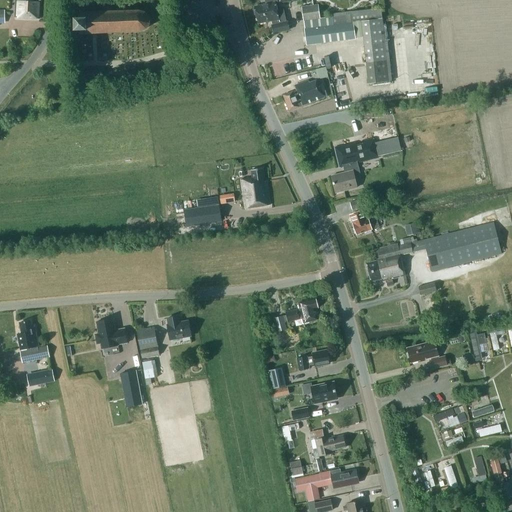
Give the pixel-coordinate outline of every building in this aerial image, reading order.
[(15,0),(15,17),(40,19),(40,0),(15,0)] [(258,23),(271,20),(273,25),(272,26),(273,33),(289,30),(287,22),(286,22),(283,9),(276,11),(274,2),(277,2),(276,0),(264,0),(265,4),(254,7),(255,9),(253,9),(255,15),(256,14),(258,23)] [(332,17),(320,19),(318,5),(301,7),(304,29),(306,45),(349,40),(347,24),(362,22),(368,80),(367,80),(367,84),(389,82),(381,9),(331,14),(332,17)] [(79,17),(75,18),(75,30),(80,29),(80,34),(114,32),(141,31),(141,30),(144,29),(147,27),(149,24),(149,20),(148,17),(146,14),(143,12),(139,11),(113,12),(79,13),(79,17)] [(179,54),(181,63),(190,61),(188,52),(179,54)] [(318,68),(319,79),(330,77),(329,66),(318,68)] [(309,83),(308,81),(294,86),(296,90),(293,92),(293,91),(283,95),(289,111),(299,107),(324,97),(322,93),(325,92),(323,84),(319,86),(317,80),(309,83)] [(357,163),(378,158),(373,138),(362,141),(363,144),(356,146),(356,143),(334,148),(338,167),(343,166),(345,173),(331,176),(335,193),(357,187),(354,174),(359,173),(357,163)] [(240,179),(245,208),(270,205),(266,181),(264,181),(262,168),(251,170),(252,178),(240,179)] [(222,194),(222,203),(237,202),(237,193),(222,194)] [(364,205),(362,199),(349,203),(351,210),(364,205)] [(221,222),(219,205),(184,211),(186,227),(221,222)] [(350,215),(356,235),(379,227),(375,216),(365,219),(363,211),(350,215)] [(493,223),(410,243),(397,246),(397,243),(373,249),(376,258),(377,261),(366,263),(370,282),(381,279),(382,281),(386,280),(387,286),(393,284),(392,279),(405,276),(400,255),(426,249),(431,271),(501,254),(493,223)] [(410,224),(413,234),(419,233),(417,223),(410,224)] [(419,287),(420,295),(436,291),(434,283),(419,287)] [(315,309),(318,308),(315,298),(298,303),(299,309),(297,310),(285,312),(287,321),(299,319),(298,315),(301,315),(303,323),(318,319),(315,309)] [(272,318),(276,332),(286,330),(284,322),(286,322),(285,315),(272,318)] [(191,336),(188,321),(179,323),(178,316),(167,318),(168,325),(167,325),(170,340),(191,336)] [(112,319),(96,322),(98,334),(95,335),(97,344),(100,344),(101,349),(118,346),(118,345),(127,343),(124,329),(115,330),(112,319)] [(40,359),(49,357),(47,346),(38,348),(34,326),(32,326),(30,321),(19,323),(21,334),(17,335),(21,350),(26,349),(27,350),(20,352),(22,363),(40,359)] [(136,330),(141,359),(159,355),(154,327),(136,330)] [(489,342),(486,328),(471,331),(477,359),(484,357),(482,344),(489,342)] [(504,333),(492,336),(496,350),(502,349),(500,342),(506,340),(504,333)] [(430,358),(433,368),(447,365),(445,356),(438,358),(434,341),(407,348),(411,363),(430,358)] [(327,351),(312,354),(312,357),(307,358),(306,357),(296,359),(299,370),(309,368),(308,366),(314,364),(315,367),(322,366),(321,365),(330,363),(327,351)] [(156,368),(155,360),(142,363),(144,371),(156,368)] [(463,375),(474,373),(472,366),(461,368),(463,375)] [(285,386),(281,368),(269,371),(273,389),(285,386)] [(47,383),(44,371),(27,375),(29,387),(47,383)] [(143,404),(136,371),(121,374),(127,407),(143,404)] [(482,372),(465,376),(467,382),(484,378),(482,372)] [(304,394),(312,393),(314,403),(337,398),(334,383),(311,387),(311,383),(302,385),(304,394)] [(492,406),(476,411),(478,417),(494,412),(492,406)] [(291,411),(293,420),(309,416),(307,408),(291,411)] [(456,416),(460,424),(467,422),(464,413),(456,416)] [(292,422),(284,423),(286,440),(294,439),(292,422)] [(483,436),(503,431),(502,424),(481,430),(483,436)] [(332,450),(345,447),(342,436),(329,439),(329,437),(316,440),(315,438),(310,439),(313,449),(317,448),(319,456),(332,453),(332,450)] [(321,459),(312,461),(315,473),(323,471),(321,459)] [(504,483),(497,459),(489,461),(496,485),(504,483)] [(446,467),(454,488),(461,486),(453,465),(446,467)] [(302,474),(301,467),(291,469),(292,476),(302,474)] [(294,479),(297,491),(305,489),(308,501),(320,499),(317,487),(332,484),(333,489),(350,485),(350,484),(358,482),(357,477),(358,476),(357,473),(356,472),(356,470),(347,472),(347,471),(341,473),(340,469),(319,473),(319,474),(294,479)] [(497,499),(509,496),(511,495),(511,486),(511,481),(494,487),(497,499)] [(447,487),(441,489),(443,498),(450,496),(447,487)] [(323,511),(332,510),(330,499),(314,503),(314,501),(309,501),(310,511),(312,511),(316,511),(323,511)] [(346,504),(348,511),(364,511),(362,500),(346,504)]
